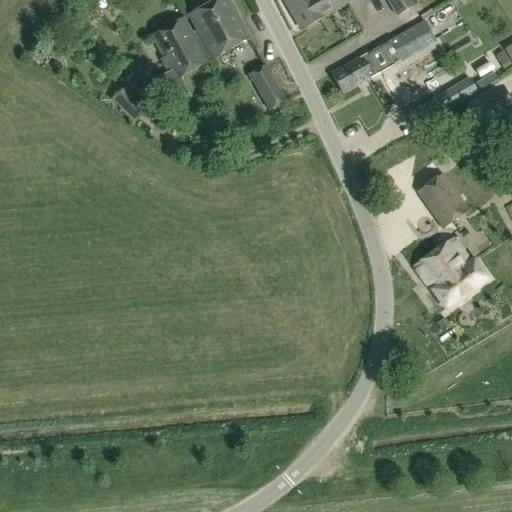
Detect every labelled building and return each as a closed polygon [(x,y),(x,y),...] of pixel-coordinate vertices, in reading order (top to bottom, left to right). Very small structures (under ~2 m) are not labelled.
[(184,21),(153,38),(172,73),(163,78),(168,86),(213,60),(213,61),(250,40),(227,0),(220,0),(189,18),(197,32),(192,35),(184,21)] [(282,0),(302,32),(354,0),(282,0)] [(415,8),(410,0),(385,0),(397,18),(415,8)] [(78,51),(96,34),(83,21),(65,38),(78,51)] [(436,43),(430,33),(424,23),(424,21),(389,41),(389,42),(401,62),(436,43)] [(391,67),(378,46),(330,75),(343,96),(391,67)] [(286,103),(266,69),(250,77),(269,113),(286,103)] [(467,83),(406,116),(413,128),(473,95),(467,83)] [(110,100),(134,124),(148,111),(125,86),(110,100)] [(511,96),(511,95),(483,111),(511,159),(511,96)] [(443,228),(467,212),(442,177),(418,193),(443,228)] [(445,309),(487,279),(474,260),(469,264),(452,240),(414,267),(432,290),(432,291),(445,309)] [(444,319),(435,325),(441,333),(450,327),(444,319)] [(342,458),(350,469),(363,460),(356,449),(342,458)]
